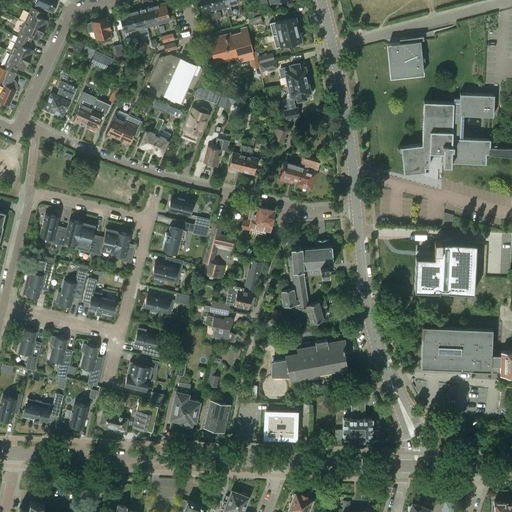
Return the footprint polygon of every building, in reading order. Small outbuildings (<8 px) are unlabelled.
[(37,0),(35,4),(52,11),(56,0),(37,0)] [(198,0),(202,12),(213,9),(211,0),(198,0)] [(211,0),(213,9),(225,6),(223,0),(211,0)] [(158,5),(152,7),(156,23),(170,20),(169,19),(165,3),(163,4),(162,3),(158,4),(158,5)] [(147,8),(141,10),(145,26),(156,23),(152,7),(151,6),(147,7),(147,8)] [(31,7),(24,22),(43,30),(45,25),(44,24),(47,20),(40,17),(43,12),(31,7)] [(132,12),(129,13),(135,34),(136,33),(135,29),(145,26),(141,10),(137,11),(136,10),(132,11),(132,12)] [(121,14),(120,15),(119,15),(123,31),(122,32),(123,38),(133,36),(132,34),(135,34),(129,13),(126,14),(125,13),(121,14)] [(260,15),(248,19),(250,25),(262,22),(260,15)] [(92,21),(92,22),(86,23),(88,32),(94,31),(96,39),(99,38),(101,43),(111,40),(110,36),(108,30),(110,29),(108,20),(106,21),(105,17),(92,21)] [(297,22),(295,22),(294,17),(269,23),(271,29),(276,28),(278,34),(297,29),(297,28),(298,26),(297,22)] [(24,22),(17,36),(29,42),(31,37),(37,40),(39,35),(40,36),(43,30),(24,22)] [(217,22),(205,25),(207,31),(218,28),(217,22)] [(252,53),(245,28),(241,29),(242,33),(230,36),(230,34),(209,39),(215,62),(239,56),(240,60),(249,57),(252,68),(259,66),(256,52),(254,52),(252,53)] [(297,29),(278,34),(279,40),(274,41),(275,47),(300,41),(299,37),(300,35),(299,31),(297,31),(297,29)] [(172,34),(161,37),(163,43),(174,40),(172,34)] [(17,36),(15,41),(10,52),(29,60),(32,55),(31,54),(33,50),(27,47),(29,42),(17,36)] [(80,50),(82,45),(71,40),(68,45),(80,50)] [(420,40),(388,43),(389,44),(392,73),(421,70),(423,71),(420,40)] [(175,42),(163,45),(165,51),(176,48),(175,42)] [(114,55),(115,55),(118,56),(123,55),(121,44),(112,46),(114,55)] [(85,46),(83,51),(92,55),(94,50),(85,46)] [(113,59),(96,51),(91,62),(108,70),(113,59)] [(10,52),(5,62),(3,67),(15,72),(17,67),(23,70),(25,65),(26,66),(29,60),(10,52)] [(272,53),(258,57),(259,62),(274,59),(272,53)] [(186,54),(184,60),(170,54),(159,57),(144,91),(148,92),(147,95),(155,98),(155,96),(159,97),(161,93),(169,97),(168,99),(174,102),(175,100),(180,102),(183,94),(184,94),(185,93),(184,93),(187,86),(188,87),(188,86),(187,86),(190,79),(191,79),(190,78),(192,74),(196,75),(199,68),(200,68),(200,67),(199,67),(192,63),(194,57),(186,54)] [(260,63),(261,70),(276,67),(274,60),(260,63)] [(306,66),(304,65),(304,64),(299,65),(298,63),(290,65),(290,67),(280,69),(282,77),(286,76),(288,83),(307,79),(305,72),(307,71),(308,68),(307,67),(307,66),(306,66)] [(288,83),(290,93),(287,94),(287,95),(286,99),(284,99),(282,100),(282,99),(281,120),(298,120),(297,120),(296,116),(299,116),(297,108),(294,108),(292,99),(297,98),(297,100),(305,98),(305,96),(310,95),(310,94),(311,93),(312,92),(312,90),(312,89),(311,88),(309,87),(307,79),(288,83)] [(59,87),(56,95),(50,93),(44,108),(53,112),(53,111),(59,97),(60,97),(67,83),(60,80),(57,86),(59,87)] [(73,86),(67,83),(60,97),(59,97),(53,111),(62,115),(64,109),(65,109),(69,101),(70,101),(75,88),(72,87),(73,86)] [(16,90),(5,84),(0,94),(0,101),(9,105),(16,90)] [(95,85),(86,105),(80,103),(73,120),(84,125),(94,102),(101,87),(95,85)] [(119,94),(125,96),(129,89),(123,86),(119,94)] [(205,100),(209,90),(195,86),(192,94),(205,100)] [(113,89),(108,100),(114,102),(119,92),(113,89)] [(216,91),(209,90),(205,100),(216,104),(221,93),(216,91)] [(511,145),(489,144),(489,139),(457,137),(457,123),(463,123),(463,114),(491,115),(491,116),(492,116),(493,93),(492,93),(492,94),(452,92),(452,101),(423,100),(421,143),(399,146),(397,147),(397,148),(396,150),(397,152),(399,153),(401,153),(403,172),(424,170),(424,165),(428,166),(429,150),(437,150),(442,151),(441,163),(450,164),(450,161),(483,162),(483,172),(493,173),(494,153),(511,154),(511,145)] [(240,106),(243,97),(221,93),(217,106),(227,108),(228,104),(240,106)] [(149,97),(145,104),(150,106),(154,99),(149,97)] [(98,104),(94,102),(84,125),(95,130),(102,113),(96,110),(98,104)] [(183,129),(184,129),(182,136),(195,141),(198,135),(199,135),(209,110),(201,107),(199,111),(192,108),(183,129)] [(119,110),(116,116),(114,116),(107,133),(118,138),(128,115),(119,110)] [(129,114),(128,115),(118,138),(128,143),(132,135),(137,137),(143,122),(139,120),(139,119),(129,114)] [(150,150),(157,135),(158,131),(154,129),(152,133),(145,129),(138,144),(145,148),(150,150)] [(286,132),(275,129),(272,139),(283,142),(286,132)] [(168,140),(157,135),(150,150),(154,152),(162,155),(168,140)] [(217,138),(214,147),(207,146),(203,162),(216,165),(222,140),(217,138)] [(240,170),(244,155),(232,152),(228,167),(230,168),(230,169),(233,169),(234,169),(240,170)] [(296,184),(297,184),(311,188),(319,159),(303,154),(299,166),(284,161),(279,178),(290,182),(291,178),(298,180),(296,184)] [(257,158),(244,155),(240,170),(246,172),(247,173),(250,174),(251,173),(253,173),(257,158)] [(170,196),(167,209),(190,215),(193,202),(184,200),(184,199),(178,197),(177,198),(170,196)] [(269,231),(271,222),(273,223),(274,217),(272,217),(274,210),(251,205),(248,218),(250,218),(250,220),(245,219),(245,221),(242,221),(240,227),(259,231),(259,229),(269,231)] [(58,244),(61,230),(55,229),(58,216),(46,213),(44,220),(43,219),(42,226),(43,226),(40,235),(52,238),(51,242),(58,244)] [(443,213),(442,228),(452,229),(453,216),(443,213)] [(210,219),(196,216),(194,224),(208,227),(210,219)] [(61,230),(58,244),(64,245),(65,241),(76,244),(77,244),(82,222),(70,219),(67,232),(61,230)] [(94,225),(82,222),(77,244),(76,244),(75,248),(93,253),(97,239),(91,238),(94,225)] [(213,222),(210,233),(218,235),(221,224),(213,222)] [(206,235),(208,227),(194,224),(192,232),(206,235)] [(169,226),(168,233),(165,232),(161,248),(176,252),(180,238),(184,239),(186,230),(169,226)] [(97,239),(93,253),(100,254),(101,250),(112,252),(112,253),(118,231),(106,228),(102,241),(97,239)] [(130,234),(118,231),(112,253),(112,252),(111,257),(130,262),(133,248),(127,247),(130,234)] [(232,239),(218,235),(210,233),(203,262),(206,263),(203,272),(207,273),(207,274),(210,275),(210,276),(212,276),(213,275),(220,277),(223,266),(211,263),(216,245),(230,248),(232,239)] [(314,240),(315,247),(301,248),(300,245),(290,247),(291,253),(290,253),(287,255),(288,262),(290,264),(292,264),(292,267),(289,267),(292,288),(281,290),(282,299),(281,299),(282,304),(283,303),(283,306),(295,304),(296,313),(307,311),(311,323),(323,319),(320,310),(327,308),(325,300),(318,302),(317,301),(311,303),(308,303),(303,269),(302,268),(319,266),(319,273),(328,272),(328,265),(333,265),(331,246),(329,246),(328,239),(314,240)] [(473,291),(475,242),(450,240),(450,241),(441,241),(441,240),(433,240),(432,256),(415,255),(413,288),(439,290),(439,289),(448,289),(448,290),(473,291)] [(167,265),(154,262),(151,275),(158,276),(158,277),(164,279),(164,278),(177,281),(182,261),(169,257),(167,265)] [(25,283),(22,294),(38,297),(40,288),(47,290),(54,263),(45,261),(42,275),(31,272),(28,283),(25,283)] [(54,278),(48,303),(55,305),(56,302),(61,303),(64,292),(71,293),(77,269),(69,267),(65,281),(54,278)] [(251,268),(249,278),(255,279),(257,269),(251,268)] [(98,283),(86,280),(81,299),(89,301),(88,307),(94,309),(94,311),(110,316),(114,300),(100,297),(101,293),(100,293),(95,292),(98,283)] [(249,305),(251,306),(253,297),(251,297),(252,293),(249,292),(242,290),(242,291),(237,290),(237,289),(231,287),(229,292),(236,293),(233,305),(248,308),(249,305)] [(173,300),(146,293),(143,306),(150,308),(150,309),(156,310),(156,309),(170,313),(173,300)] [(190,296),(177,293),(175,301),(188,304),(190,296)] [(230,317),(224,317),(223,319),(208,315),(206,323),(213,329),(212,335),(218,336),(219,338),(231,340),(233,334),(229,331),(228,330),(229,326),(230,325),(232,320),(230,317)] [(437,326),(438,324),(434,324),(433,326),(422,325),(421,338),(417,337),(416,363),(420,363),(420,365),(422,367),(423,367),(423,371),(448,372),(449,368),(495,370),(495,368),(496,368),(499,368),(500,350),(500,347),(502,346),(503,345),(504,343),(503,342),(503,340),(501,339),(491,339),(492,328),(437,326)] [(156,352),(158,344),(155,343),(158,329),(142,325),(138,341),(141,342),(140,348),(156,352)] [(300,336),(312,333),(311,327),(299,329),(300,336)] [(36,332),(21,328),(18,338),(21,339),(18,351),(29,354),(26,368),(34,370),(40,343),(34,341),(36,332)] [(67,340),(52,336),(50,343),(53,344),(49,359),(60,361),(57,375),(65,377),(66,372),(68,365),(71,350),(65,349),(67,340)] [(285,354),(286,357),(271,360),(270,375),(289,375),(289,377),(290,377),(291,381),(331,374),(331,370),(346,367),(343,351),(344,351),(343,347),(345,346),(344,339),(327,342),(327,347),(325,347),(325,348),(316,350),(316,344),(311,345),(310,342),(300,344),(300,347),(286,349),(286,354),(285,354)] [(510,350),(500,350),(499,368),(499,373),(505,373),(505,374),(511,373),(511,341),(511,342),(510,350)] [(98,347),(83,343),(81,351),(84,352),(80,366),(91,369),(88,383),(96,385),(103,358),(96,357),(98,347)] [(130,361),(127,373),(149,378),(151,367),(156,368),(157,361),(144,358),(143,364),(130,361)] [(174,374),(182,375),(185,364),(177,362),(174,374)] [(76,367),(68,365),(66,372),(74,374),(76,367)] [(149,378),(127,373),(124,385),(146,391),(149,378)] [(208,384),(216,386),(218,376),(210,374),(208,384)] [(189,427),(190,423),(191,423),(192,419),(195,420),(199,401),(187,399),(190,384),(181,382),(179,382),(178,383),(177,385),(170,417),(181,420),(181,421),(182,421),(181,426),(189,427)] [(166,395),(152,392),(150,399),(164,402),(166,395)] [(15,398),(2,395),(0,402),(0,420),(6,422),(6,420),(11,421),(14,408),(18,409),(21,395),(16,394),(15,398)] [(357,402),(356,440),(371,440),(371,439),(378,439),(378,430),(371,430),(371,418),(364,418),(364,395),(360,395),(360,402),(357,402)] [(204,426),(223,431),(230,404),(210,400),(204,426)] [(132,425),(132,427),(152,431),(158,406),(138,401),(133,422),(127,420),(127,418),(118,415),(118,414),(112,412),(111,414),(102,412),(99,423),(124,429),(126,423),(132,425)] [(44,402),(43,406),(29,402),(25,418),(41,422),(42,419),(48,421),(53,404),(44,402)] [(88,405),(74,402),(68,424),(69,424),(69,426),(81,430),(82,428),(83,428),(88,405)] [(336,409),(336,417),(335,438),(342,438),(342,439),(356,440),(357,402),(351,402),(350,410),(336,409)] [(276,411),(265,411),(264,437),(273,437),(286,438),(286,437),(295,438),(296,412),(285,412),(285,409),(276,409),(276,411)] [(228,496),(227,500),(223,499),(221,506),(221,507),(219,511),(241,511),(248,496),(246,495),(246,493),(242,492),(240,493),(231,489),(229,496),(228,496)] [(292,499),(291,502),(290,502),(288,505),(289,507),(288,509),(295,511),(307,511),(313,499),(308,497),(308,496),(300,492),(300,493),(295,491),(294,493),(293,494),(292,497),(292,499)] [(196,503),(186,500),(181,498),(177,509),(182,511),(181,511),(204,511),(206,507),(196,503)] [(343,500),(343,511),(342,511),(369,511),(349,511),(349,500),(343,500)] [(19,508),(18,511),(43,511),(42,511),(43,504),(30,501),(28,510),(19,508)] [(511,511),(511,501),(494,501),(493,511),(511,511)] [(422,507),(422,506),(411,503),(411,505),(408,506),(407,509),(409,511),(408,511),(428,511),(429,509),(422,507)] [(442,511),(451,511),(453,505),(445,503),(442,511)]
